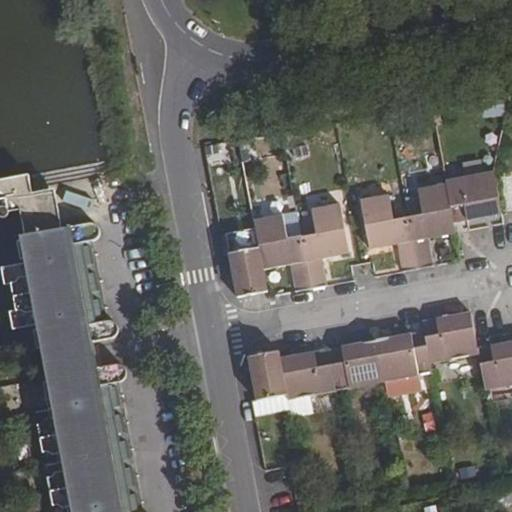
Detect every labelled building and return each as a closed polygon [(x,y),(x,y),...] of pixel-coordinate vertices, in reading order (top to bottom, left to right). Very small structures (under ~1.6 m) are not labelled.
[(446,185),(453,223),(486,217),(485,208),(500,205),(494,172),(446,181),(446,185)] [(21,209),(26,236),(55,231),(54,224),(63,223),(56,188),(32,192),(29,174),(0,179),(0,190),(2,191),(4,192),(5,193),(6,196),(9,211),(21,209)] [(422,214),(408,217),(418,269),(431,267),(426,239),(455,233),(453,223),(446,185),(418,190),(422,214)] [(4,192),(2,191),(0,190),(0,217),(1,219),(4,219),(7,218),(9,215),(9,214),(9,211),(6,196),(5,193),(4,192)] [(404,272),(418,269),(408,217),(394,220),(389,195),(360,201),(370,249),(399,244),(404,272)] [(316,234),(302,237),(311,289),(325,287),(320,259),(349,253),(340,205),(311,210),(316,234)] [(500,205),(485,208),(486,217),(502,214),(500,205)] [(302,237),(297,213),(282,215),(287,240),(302,237)] [(298,292),(311,289),(302,237),(287,240),(282,215),(254,221),(259,248),(263,269),(292,264),(298,292)] [(64,229),(63,223),(54,224),(55,231),(59,253),(57,254),(55,256),(54,258),(53,261),(53,263),(54,265),(55,266),(57,268),(59,268),(62,268),(64,281),(62,282),(60,283),(58,286),(58,289),(59,291),(60,293),(62,295),(64,295),(67,295),(69,307),(67,307),(65,310),(64,311),(63,315),(64,318),(65,320),(67,321),(69,322),(72,322),(77,351),(75,352),(77,366),(80,365),(81,371),(96,369),(91,343),(113,339),(114,338),(116,337),(118,335),(119,333),(119,330),(119,327),(117,324),(116,323),(113,321),(111,321),(101,323),(86,244),(95,241),(97,239),(100,236),(101,233),(101,230),(99,227),(97,225),(92,224),(64,229)] [(38,349),(41,348),(51,347),(57,376),(81,371),(80,365),(77,366),(75,352),(77,351),(72,322),(69,322),(67,321),(65,320),(64,318),(63,315),(64,311),(65,310),(67,307),(69,307),(67,295),(64,295),(62,295),(60,293),(59,291),(58,289),(58,286),(60,283),(62,282),(64,281),(62,268),(59,268),(57,268),(55,266),(54,265),(53,263),(53,261),(54,258),(55,256),(57,254),(59,253),(55,231),(26,236),(26,239),(17,241),(21,260),(2,263),(7,288),(11,286),(16,309),(11,310),(15,334),(34,331),(38,349)] [(263,269),(259,248),(229,254),(237,298),(268,292),(263,269)] [(457,324),(472,322),(470,313),(455,316),(457,324)] [(457,324),(455,316),(422,322),(424,332),(430,364),(478,355),(477,349),(472,322),(457,324)] [(430,364),(424,332),(391,338),(393,346),(378,350),(384,382),(432,374),(430,364)] [(378,350),(393,346),(391,338),(376,341),(378,350)] [(376,341),(361,343),(362,352),(378,350),(376,341)] [(362,352),(361,343),(328,350),(336,391),(384,382),(378,350),(362,352)] [(511,351),(510,343),(477,349),(478,355),(485,391),(511,385),(511,351)] [(336,391),(328,350),(295,356),(297,364),(282,367),(287,396),(287,400),(336,391)] [(280,359),(278,351),(249,357),(257,401),(287,396),(282,367),(280,359)] [(295,356),(280,359),(282,367),(297,364),(295,356)] [(138,511),(115,384),(121,383),(123,383),(124,382),(125,380),(126,379),(127,378),(127,376),(128,374),(127,372),(126,369),(125,368),(124,367),(122,365),(119,365),(96,369),(81,371),(57,376),(57,380),(44,382),(51,418),(46,419),(44,423),(38,424),(44,453),(49,453),(53,456),(58,455),(61,471),(56,472),(53,476),(48,477),(54,506),(59,505),(63,508),(67,507),(68,511),(138,511)] [(289,410),(287,400),(287,396),(257,401),(260,416),(289,410)] [(309,396),(287,400),(289,410),(291,417),(313,413),(309,396)]
